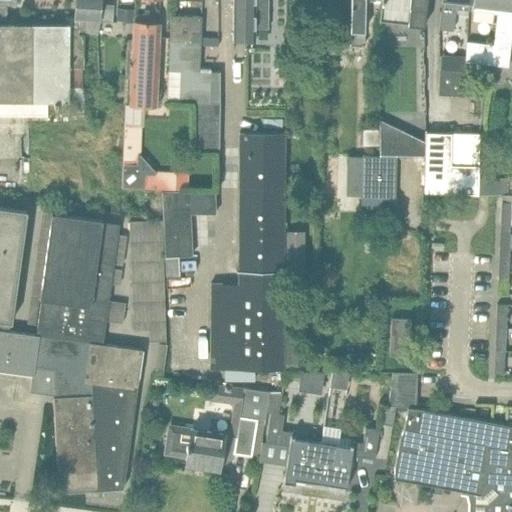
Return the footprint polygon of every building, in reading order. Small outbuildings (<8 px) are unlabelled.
[(0,0),(0,21),(6,22),(7,5),(16,5),(16,0),(0,0)] [(73,0),(72,17),(100,19),(101,0),(73,0)] [(233,0),(232,40),(256,40),(256,27),(267,27),(268,10),(269,10),(268,0),(233,0)] [(351,0),(350,44),(364,45),(365,0),(351,0)] [(381,0),(379,19),(424,25),(426,0),(381,0)] [(470,0),(442,0),(439,27),(453,29),(455,7),(469,9),(470,0)] [(474,0),(472,19),(477,20),(477,18),(497,21),(499,0),(474,0)] [(511,37),(511,0),(499,0),(497,21),(494,45),(492,64),(508,66),(511,37)] [(168,69),(168,102),(180,102),(194,102),(193,150),(219,150),(220,100),(221,71),(211,71),(211,68),(199,68),(202,15),(171,15),(168,69)] [(128,21),(125,103),(158,104),(160,22),(128,21)] [(0,113),(32,113),(59,113),(59,101),(69,101),(69,113),(84,114),(84,87),(81,87),(81,65),(81,36),(76,36),(76,28),(68,28),(68,23),(0,22),(0,113)] [(204,36),(203,45),(220,46),(220,37),(204,36)] [(494,45),(467,41),(466,61),(492,64),(494,45)] [(465,70),(440,68),(439,94),(464,95),(465,79),(465,70)] [(478,80),(465,79),(464,95),(477,96),(478,80)] [(426,141),(379,119),(380,155),(425,155),(426,141)] [(124,123),(122,186),(165,189),(176,189),(177,172),(165,172),(157,172),(140,153),(141,124),(124,123)] [(426,131),(424,189),(478,193),(479,133),(426,131)] [(222,283),(210,283),(210,367),(283,367),(284,132),(239,132),(238,288),(222,288),(222,283)] [(363,154),(362,212),(395,212),(396,155),(380,155),(363,154)] [(216,213),(215,190),(162,190),(166,275),(180,274),(179,255),(192,255),(190,213),(216,213)] [(511,202),(502,201),(501,225),(510,225),(511,202)] [(0,369),(33,374),(31,391),(53,394),(53,396),(53,405),(58,491),(117,488),(123,488),(137,389),(139,369),(142,348),(104,343),(107,320),(122,322),(125,302),(109,300),(112,283),(121,284),(123,269),(114,268),(114,264),(123,265),(127,235),(118,234),(119,222),(102,220),(102,218),(53,211),(42,210),(26,323),(38,324),(37,334),(9,330),(10,320),(26,209),(0,205),(0,369)] [(510,225),(501,225),(499,248),(509,248),(510,225)] [(509,248),(499,248),(499,269),(508,270),(509,248)] [(508,270),(499,269),(497,293),(507,294),(508,270)] [(507,304),(497,303),(496,326),(506,327),(507,304)] [(389,354),(409,355),(411,318),(391,317),(389,354)] [(506,327),(496,326),(495,349),(505,350),(506,327)] [(505,350),(495,349),(494,373),(503,373),(505,350)] [(301,369),(299,388),(321,389),(323,371),(301,369)] [(417,372),(393,372),(387,405),(388,405),(388,404),(416,406),(417,372)] [(258,389),(212,383),(209,401),(233,403),(229,426),(223,426),(222,431),(191,427),(170,424),(166,452),(186,455),(185,462),(219,467),(222,448),(234,449),(233,452),(251,455),(251,454),(259,455),(260,445),(269,391),(258,389)] [(511,511),(511,423),(410,407),(394,477),(431,484),(430,490),(442,493),(443,486),(470,491),(469,511),(511,511)] [(284,414),(269,412),(265,441),(289,445),(284,479),(295,481),(295,480),(315,483),(321,442),(293,437),(294,432),(281,430),(284,414)] [(349,446),(321,442),(315,483),(344,488),(343,491),(345,492),(351,455),(374,458),(379,428),(365,426),(363,442),(350,440),(349,446)]
